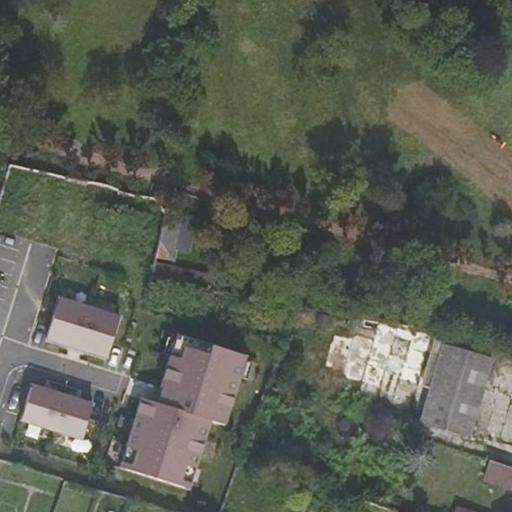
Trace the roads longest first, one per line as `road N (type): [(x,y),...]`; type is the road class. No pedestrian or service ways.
road 1 (track): [(511,269),(116,166),(0,114)]
road 2 (residential): [(0,381),(41,250)]
